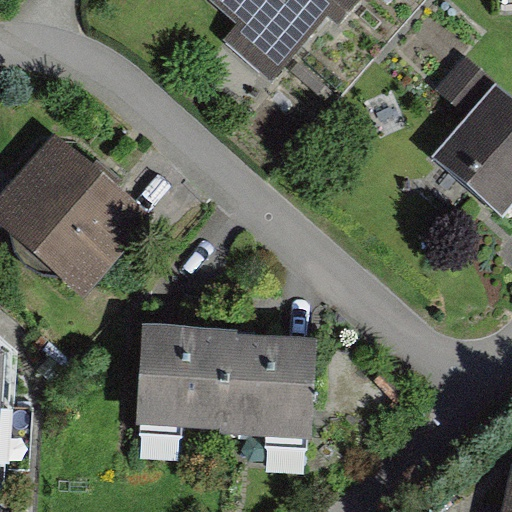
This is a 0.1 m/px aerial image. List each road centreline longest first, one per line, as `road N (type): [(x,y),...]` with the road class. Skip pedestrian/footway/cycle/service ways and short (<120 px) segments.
road 1 (residential): [(0,47),(35,45),(108,68),(471,410)]
road 2 (tertiary): [(471,410),(358,511)]
